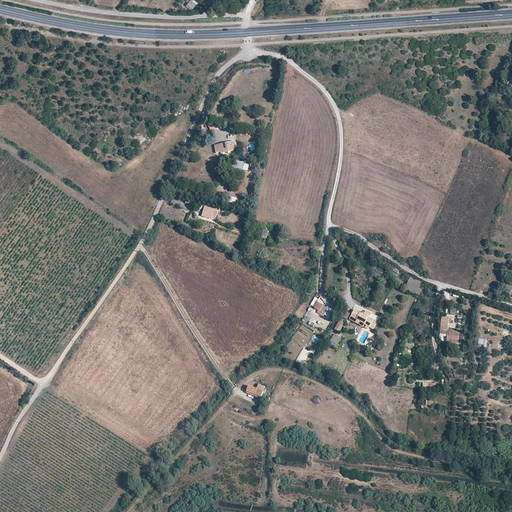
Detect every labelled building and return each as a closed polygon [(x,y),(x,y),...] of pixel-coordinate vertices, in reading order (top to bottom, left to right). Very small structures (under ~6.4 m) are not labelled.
[(211,131),(218,127),(215,119),(207,123),(211,131)] [(220,153),(231,151),(229,143),(223,145),(223,146),(219,147),(220,153)] [(248,171),(249,162),(233,160),(232,169),(248,171)] [(202,217),(211,220),(214,210),(205,207),(202,217)] [(409,277),(405,290),(420,295),(422,288),(420,288),(422,281),(409,277)] [(333,309),(319,300),(319,299),(315,297),(310,305),(318,310),(316,312),(323,316),(325,313),(329,315),(333,309)] [(369,327),(373,321),(369,318),(371,314),(366,312),(363,315),(354,310),(351,316),(365,324),(364,325),(369,327)] [(448,335),(447,343),(459,343),(460,331),(457,331),(457,330),(453,329),(453,331),(448,331),(448,329),(448,322),(450,322),(451,318),(441,318),(440,335),(448,335)] [(334,329),(340,332),(345,322),(339,319),(334,329)] [(337,347),(341,336),(333,334),(330,344),(337,347)] [(247,392),(261,398),(263,392),(249,387),(247,392)]
